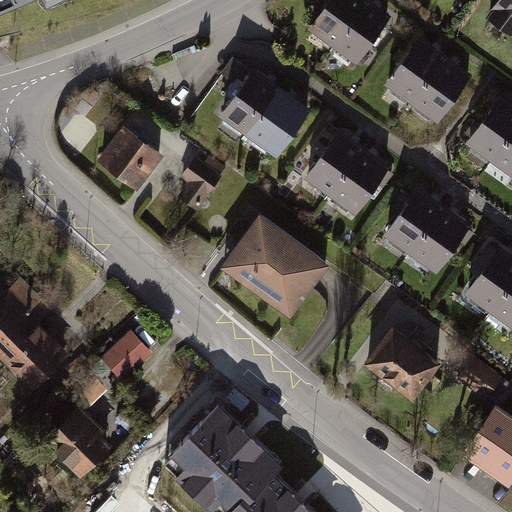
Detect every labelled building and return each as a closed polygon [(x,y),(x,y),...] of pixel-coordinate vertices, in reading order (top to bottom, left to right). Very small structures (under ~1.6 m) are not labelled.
[(0,0),(0,9),(19,0),(0,0)] [(361,0),(329,0),(307,31),(358,67),(392,22),(361,0)] [(511,0),(495,0),(485,15),(511,34),(511,0)] [(418,40),(384,87),(436,123),(470,76),(418,40)] [(254,69),(220,116),(278,157),(312,110),(254,69)] [(511,102),(501,95),(468,142),(511,172),(511,102)] [(123,124),(97,159),(139,190),(165,155),(123,124)] [(339,132),(306,179),(364,220),(397,173),(339,132)] [(227,166),(210,154),(205,161),(196,155),(181,176),(189,181),(179,195),(197,208),(227,166)] [(417,190),(384,237),(442,278),(475,231),(417,190)] [(263,214),(225,269),(294,316),(332,262),(263,214)] [(511,253),(501,245),(467,292),(511,323),(511,253)] [(34,289),(0,322),(0,331),(50,384),(89,346),(34,289)] [(154,352),(133,328),(102,356),(123,379),(154,352)] [(394,328),(370,360),(413,393),(437,361),(394,328)] [(501,377),(475,358),(461,377),(488,396),(501,377)] [(351,511),(241,393),(189,441),(247,504),(238,511),(351,511)] [(96,399),(60,434),(95,469),(131,435),(96,399)] [(511,414),(498,405),(469,446),(511,475),(511,414)]
